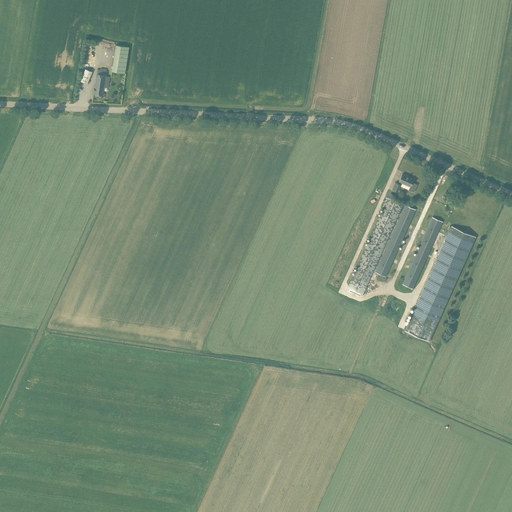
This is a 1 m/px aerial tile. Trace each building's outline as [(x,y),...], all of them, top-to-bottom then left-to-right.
[(129,47),(116,45),(112,71),(125,73),(129,47)] [(94,89),(94,93),(102,95),(104,85),(108,85),(109,80),(109,77),(106,76),(106,71),(106,69),(100,68),(100,69),(98,69),(94,89)] [(92,72),(86,69),(81,80),(87,83),(92,72)] [(395,182),(392,189),(398,192),(401,185),(400,184),(401,183),(410,187),(409,190),(414,192),(417,184),(412,182),(413,180),(407,176),(402,174),(399,181),(399,182),(398,183),(395,182)] [(386,202),(349,286),(364,292),(400,208),(403,204),(393,199),(394,197),(389,195),(388,197),(386,202)] [(415,210),(405,205),(375,272),(386,277),(415,210)] [(442,222),(432,217),(402,284),(412,289),(442,222)] [(426,340),(428,341),(476,237),(452,226),(407,325),(408,325),(405,331),(425,340),(426,340)]
